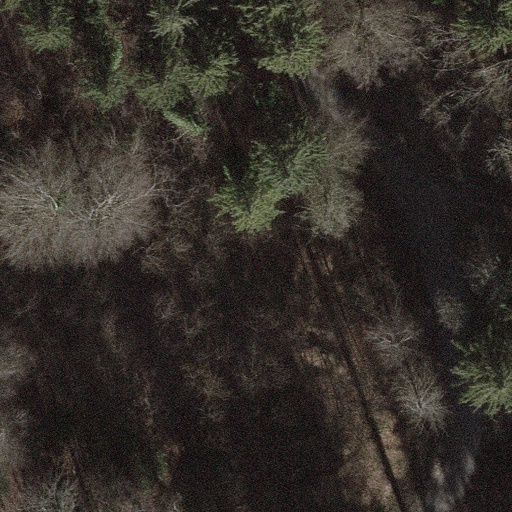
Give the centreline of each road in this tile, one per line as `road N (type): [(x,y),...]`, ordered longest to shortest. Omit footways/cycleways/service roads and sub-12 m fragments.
road 1 (track): [(432,511),(451,495),(464,387),(448,293),(382,162),(251,0)]
road 2 (track): [(382,162),(511,196)]
